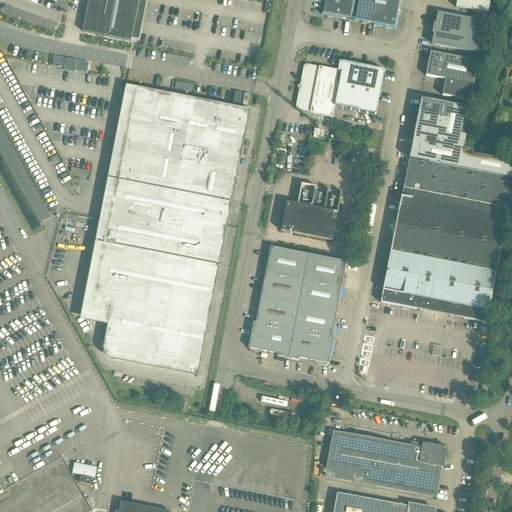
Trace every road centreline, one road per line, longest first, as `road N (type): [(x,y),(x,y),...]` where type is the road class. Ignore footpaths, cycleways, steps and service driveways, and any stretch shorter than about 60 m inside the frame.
road 1 (unclassified): [(343,391),(253,372),(232,351),(288,32)]
road 2 (unclassified): [(343,391),(409,56)]
road 3 (unclassified): [(245,83),(68,48)]
road 4 (unknown): [(0,74),(59,188),(100,200)]
road 5 (unclassified): [(470,418),(343,391)]
road 6 (unknown): [(100,200),(111,129),(57,115)]
road 7 (unclassified): [(409,56),(288,32)]
